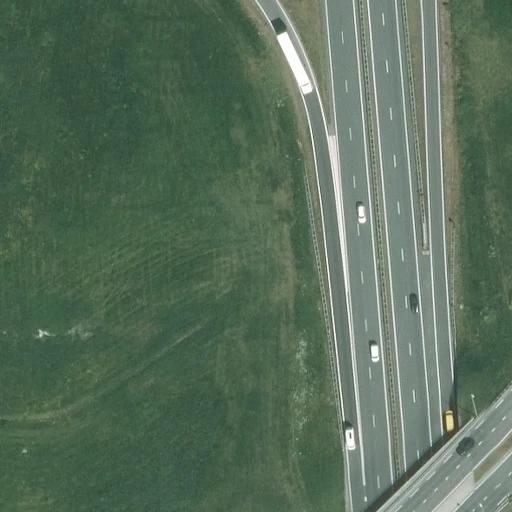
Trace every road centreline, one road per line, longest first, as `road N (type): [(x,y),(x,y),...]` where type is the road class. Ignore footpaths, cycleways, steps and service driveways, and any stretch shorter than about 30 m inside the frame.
road 1 (trunk): [(267,0),(320,144),(355,471),(372,511)]
road 2 (trunk): [(423,511),(381,0)]
road 3 (trunk): [(339,0),(380,511)]
road 4 (trunk): [(456,511),(427,0)]
road 5 (trunk): [(511,407),(412,511)]
